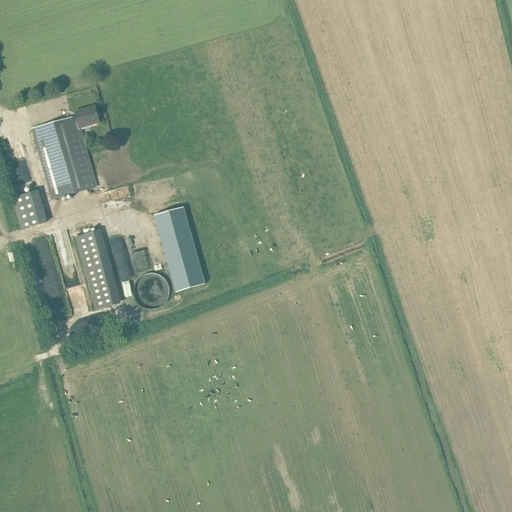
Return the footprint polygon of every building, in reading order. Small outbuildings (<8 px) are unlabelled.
[(97,187),(80,128),(99,123),(94,106),(74,112),(75,116),(31,129),(51,200),(97,187)] [(47,222),(38,190),(11,198),(20,230),(47,222)] [(176,293),(205,285),(183,208),(154,216),(176,293)] [(120,304),(100,230),(74,237),(95,311),(120,304)] [(132,284),(126,254),(120,256),(125,285),(132,284)] [(151,310),(153,310),(155,310),(156,310),(158,309),(160,308),(162,307),(163,306),(165,305),(166,303),(167,302),(168,300),(169,298),(169,296),(170,295),(170,293),(170,291),(170,289),(169,287),(169,285),(168,283),(167,282),(166,280),(164,279),(163,277),(161,276),(160,275),(158,275),(156,274),(154,274),(152,273),(150,274),(148,274),(147,274),(145,275),(143,276),(141,277),(140,278),(138,279),(137,280),(136,282),(135,284),(134,285),(134,287),(133,289),(133,291),(133,293),(133,295),(134,297),(134,299),(135,300),(136,302),(137,304),(139,305),(140,306),(142,307),(143,308),(145,309),(147,310),(149,310),(151,310)]
